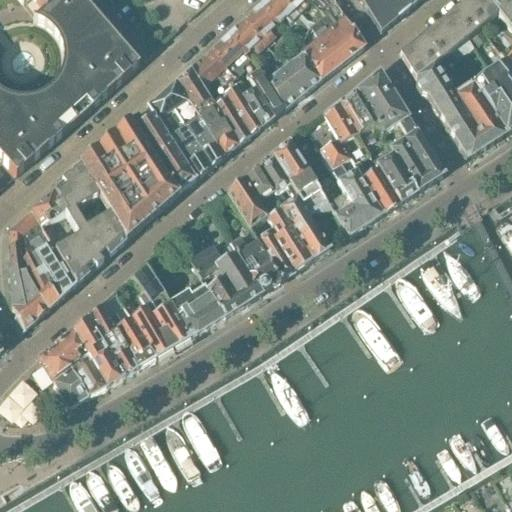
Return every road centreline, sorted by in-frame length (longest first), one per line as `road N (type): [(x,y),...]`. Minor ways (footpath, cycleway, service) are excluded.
road 1 (tertiary): [(0,441),(21,449),(70,435),(461,193)]
road 2 (residential): [(383,58),(22,360)]
road 3 (residential): [(0,213),(242,0)]
road 4 (residential): [(461,193),(383,58)]
